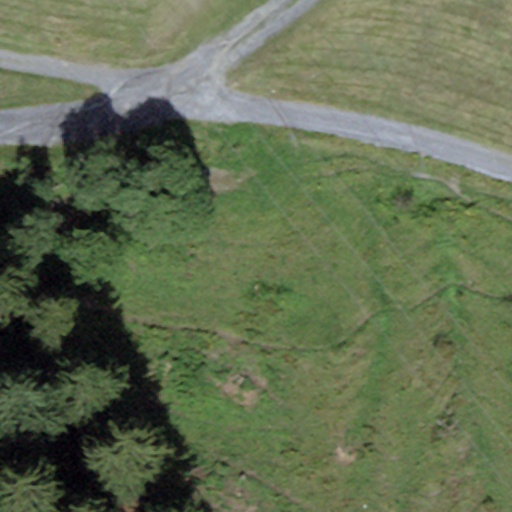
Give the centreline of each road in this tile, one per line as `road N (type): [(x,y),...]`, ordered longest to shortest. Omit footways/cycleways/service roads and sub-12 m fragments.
road 1 (track): [(511,173),(0,63)]
road 2 (track): [(0,126),(153,90)]
